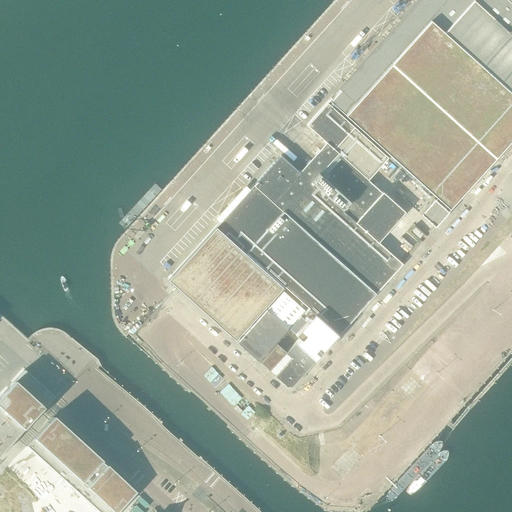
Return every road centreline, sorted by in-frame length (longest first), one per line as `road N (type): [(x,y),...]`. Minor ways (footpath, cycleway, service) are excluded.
road 1 (unclassified): [(511,316),(351,495),(303,482),(154,349),(171,303)]
road 2 (unclassified): [(175,511),(92,433),(93,412),(111,402),(245,511)]
road 3 (unclassified): [(298,411),(511,166)]
road 4 (unclassified): [(511,257),(475,276),(332,422),(298,411)]
road 5 (unclassified): [(298,411),(171,303)]
